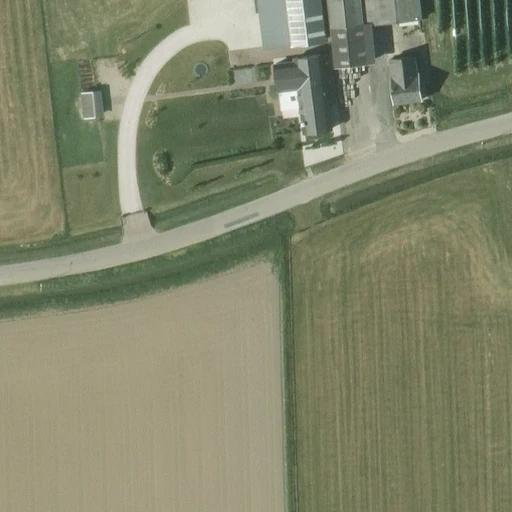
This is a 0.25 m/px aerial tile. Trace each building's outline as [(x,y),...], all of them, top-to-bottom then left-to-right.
[(322,0),(258,0),(264,48),(292,45),(292,46),(327,42),(322,0)] [(328,0),(336,67),(377,63),(373,23),(376,22),(376,24),(422,19),(420,0),(328,0)] [(304,135),(334,131),(330,104),(336,103),(331,56),(295,60),(295,64),(275,67),(278,93),(299,91),(304,135)] [(418,72),(416,57),(391,60),(393,75),(391,76),(395,104),(422,100),(419,72),(418,72)] [(83,118),(99,116),(96,92),(80,94),(83,118)]
